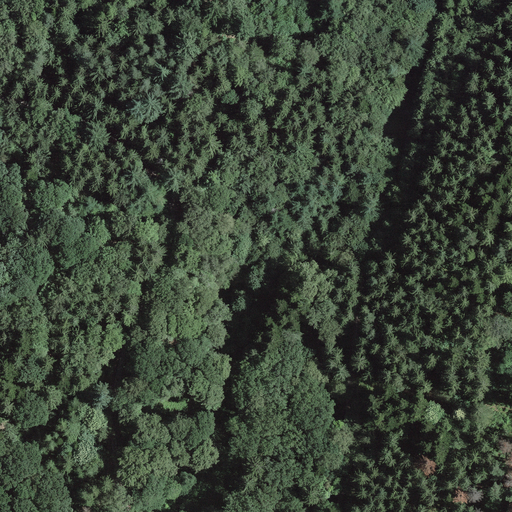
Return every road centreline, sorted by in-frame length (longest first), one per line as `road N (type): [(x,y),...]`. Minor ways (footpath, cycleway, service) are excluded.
road 1 (track): [(124,511),(108,468),(104,378),(155,250),(163,202),(142,163),(91,119),(0,98)]
road 2 (track): [(438,0),(355,332),(338,511)]
